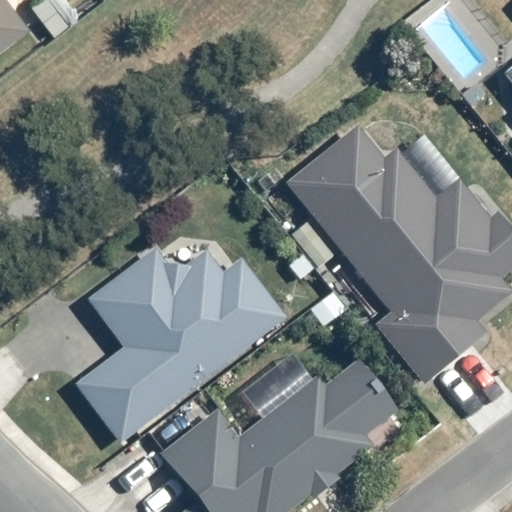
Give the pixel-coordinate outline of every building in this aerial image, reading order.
[(0,52),(18,39),(0,16),(0,52)] [(511,52),(493,68),(511,124),(511,52)] [(346,124),(278,180),(377,305),(362,317),(407,369),(502,291),(492,276),(511,259),(511,240),(484,208),(478,214),(447,177),(423,194),(384,145),(370,155),(346,124)] [(144,248),(79,296),(113,343),(66,380),(108,440),(276,315),(232,256),(211,269),(196,247),(175,263),(156,259),(144,248)] [(208,407),(149,450),(184,499),(171,510),(171,511),(278,511),(366,444),(357,433),(390,408),(348,357),(314,383),(306,375),(227,433),(208,407)]
